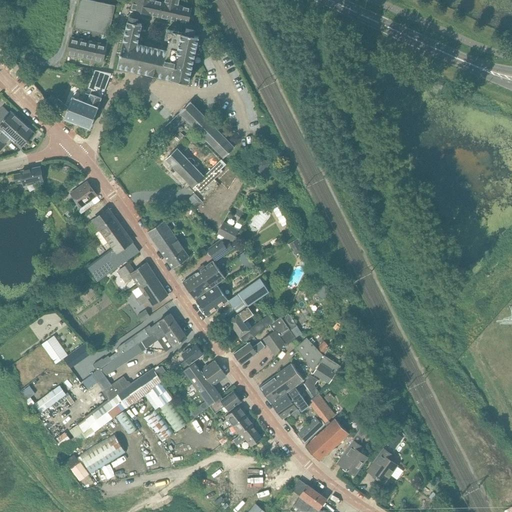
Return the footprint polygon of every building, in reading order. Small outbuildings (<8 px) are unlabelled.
[(107,42),(116,5),(96,0),(79,0),(72,34),(80,36),(89,38),(98,40),(107,42)] [(154,0),(149,0),(149,2),(139,0),(133,0),(131,10),(151,14),(154,0)] [(164,2),(156,0),(154,0),(151,14),(161,17),(164,2)] [(161,17),(170,19),(173,4),(166,2),(164,2),(161,17)] [(170,19),(179,21),(183,6),(179,5),(173,4),(170,19)] [(179,21),(189,23),(192,8),(183,6),(179,21)] [(139,17),(130,15),(118,66),(188,83),(199,37),(194,36),(196,29),(187,26),(185,34),(167,29),(165,38),(169,38),(169,39),(170,40),(167,51),(137,44),(142,23),(138,22),(139,17)] [(80,36),(72,34),(67,53),(76,55),(80,36)] [(80,36),(76,55),(85,57),(89,38),(80,36)] [(98,40),(89,38),(85,57),(94,59),(98,40)] [(98,40),(94,59),(103,61),(107,42),(98,40)] [(58,99),(52,107),(55,110),(56,111),(58,112),(59,113),(64,118),(90,128),(98,107),(103,94),(103,93),(102,93),(103,91),(104,92),(111,73),(95,69),(88,88),(92,89),(90,95),(86,93),(83,101),(72,97),(68,107),(58,99)] [(443,81),(442,81),(436,78),(433,85),(440,88),(441,87),(443,81)] [(175,117),(166,126),(172,133),(186,119),(223,157),(234,147),(190,102),(187,105),(183,109),(180,113),(175,117)] [(0,128),(2,131),(10,138),(21,148),(35,133),(10,111),(9,112),(3,106),(0,109),(0,128)] [(0,149),(10,138),(2,131),(0,132),(0,149)] [(177,149),(166,159),(193,188),(194,186),(200,192),(222,171),(221,170),(226,165),(221,160),(216,165),(204,176),(194,167),(195,165),(195,162),(192,158),(188,158),(187,159),(177,149)] [(259,157),(255,164),(265,170),(266,169),(269,162),(260,157),(259,157)] [(21,173),(14,175),(16,183),(23,182),(24,185),(43,181),(40,167),(21,171),(21,173)] [(87,183),(71,194),(80,205),(80,206),(84,212),(95,204),(91,199),(96,195),(87,183)] [(274,213),(281,210),(276,201),(270,205),(274,213)] [(113,249),(105,255),(88,267),(98,280),(139,252),(108,209),(92,220),(113,249)] [(180,244),(164,220),(147,232),(172,269),(189,257),(181,245),(183,244),(181,242),(180,244)] [(231,239),(233,240),(233,241),(241,228),(226,220),(218,233),(225,236),(231,239)] [(221,241),(208,250),(214,260),(232,247),(229,243),(231,239),(225,236),(223,239),(221,241)] [(290,243),(296,254),(305,249),(299,238),(290,243)] [(225,278),(214,264),(213,261),(204,267),(203,265),(198,269),(199,271),(205,280),(211,275),(215,282),(217,280),(218,282),(225,278)] [(244,266),(243,266),(246,270),(247,272),(256,266),(254,264),(252,261),(244,266)] [(129,263),(117,271),(125,283),(133,278),(138,286),(143,293),(137,298),(136,298),(141,305),(148,300),(151,306),(168,295),(154,275),(146,263),(134,271),(129,263)] [(182,283),(194,300),(218,282),(217,280),(215,282),(211,275),(205,280),(199,271),(182,283)] [(260,277),(228,300),(238,314),(228,320),(244,343),(270,324),(274,322),(273,321),(268,314),(251,326),(248,328),(245,323),(243,321),(253,314),(249,309),(256,304),(254,301),(270,290),(260,277)] [(218,285),(195,301),(206,316),(219,307),(228,300),(219,287),(218,285)] [(146,309),(144,310),(137,315),(141,321),(149,316),(146,309)] [(118,352),(109,358),(111,362),(122,354),(136,345),(141,342),(153,334),(155,332),(157,334),(163,330),(165,328),(170,325),(172,328),(173,330),(175,328),(179,326),(170,314),(151,328),(149,326),(118,348),(119,348),(117,350),(118,352)] [(274,331),(264,338),(268,344),(275,354),(283,342),(279,336),(289,329),(284,321),(283,320),(280,316),(273,321),(274,322),(270,324),(274,331)] [(155,332),(153,334),(154,335),(155,335),(158,340),(158,341),(166,352),(175,346),(187,337),(179,326),(175,328),(173,330),(172,328),(170,325),(165,328),(163,330),(157,334),(155,332)] [(289,329),(279,336),(283,342),(285,344),(295,337),(290,330),(289,329)] [(53,334),(41,343),(55,364),(62,358),(67,355),(53,334)] [(141,342),(147,349),(158,341),(158,340),(155,335),(154,335),(153,334),(141,342)] [(312,369),(323,355),(306,337),(295,348),(312,369)] [(249,342),(233,354),(241,365),(242,365),(262,349),(265,347),(261,341),(253,347),(249,342)] [(147,349),(145,347),(141,342),(136,345),(140,351),(143,351),(147,349)] [(67,355),(62,358),(71,370),(92,355),(84,343),(67,355)] [(182,369),(203,354),(196,343),(181,354),(186,360),(179,365),(182,369)] [(127,362),(143,351),(140,351),(136,345),(122,354),(127,362)] [(111,362),(109,363),(113,367),(117,368),(127,362),(122,354),(111,362)] [(329,383),(340,365),(325,356),(314,374),(329,383)] [(102,359),(93,366),(97,371),(100,369),(107,364),(104,359),(102,360),(102,359)] [(194,363),(184,371),(191,380),(206,401),(191,411),(195,416),(206,408),(210,406),(215,401),(221,397),(213,385),(226,376),(215,361),(200,371),(194,363)] [(107,364),(100,369),(105,376),(112,372),(113,367),(109,363),(107,364)] [(292,363),(275,375),(287,392),(304,380),(292,363)] [(162,367),(155,371),(163,382),(169,377),(162,367)] [(97,371),(92,375),(98,382),(106,377),(100,369),(97,371)] [(123,376),(111,385),(112,385),(127,408),(163,382),(155,371),(155,372),(153,369),(131,385),(129,381),(127,381),(123,376)] [(97,383),(98,382),(92,375),(82,382),(88,390),(97,383)] [(287,392),(275,375),(258,387),(270,404),(287,392)] [(313,398),(318,394),(319,393),(314,385),(317,379),(310,375),(304,384),(313,398)] [(97,383),(103,392),(112,385),(111,385),(106,377),(98,382),(97,383)] [(330,388),(335,391),(340,384),(334,381),(330,388)] [(86,418),(77,424),(87,437),(105,424),(116,416),(125,409),(127,408),(112,385),(103,392),(108,399),(85,417),(86,418)] [(20,393),(26,401),(35,395),(30,386),(20,393)] [(40,400),(35,404),(41,412),(46,408),(63,396),(65,394),(59,386),(40,400)] [(296,388),(272,405),(282,419),(289,414),(291,414),(290,413),(297,409),(296,407),(298,406),(301,410),(308,405),(296,388)] [(215,401),(210,406),(215,413),(224,406),(228,411),(241,401),(233,391),(223,399),(221,397),(215,401)] [(307,402),(321,419),(324,423),(335,415),(318,394),(313,398),(307,402)] [(69,396),(66,399),(71,405),(74,403),(69,396)] [(188,422),(171,399),(159,408),(176,431),(188,422)] [(233,425),(246,415),(245,415),(245,413),(243,411),(242,411),(239,406),(226,416),(233,425)] [(174,433),(157,409),(145,418),(162,442),(174,433)] [(125,411),(117,417),(120,421),(129,434),(137,428),(125,412),(125,411)] [(246,415),(233,425),(240,435),(252,425),(253,425),(249,420),(249,419),(248,416),(246,416),(246,415)] [(315,418),(297,434),(304,443),(325,424),(324,423),(321,419),(318,422),(315,418)] [(335,419),(305,446),(319,461),(349,433),(335,419)] [(252,425),(240,435),(234,439),(238,445),(244,440),(243,439),(245,437),(252,446),(256,442),(258,442),(260,440),(260,439),(261,438),(252,425)] [(360,428),(356,433),(363,438),(367,432),(360,428)] [(67,431),(57,438),(61,445),(72,438),(67,431)] [(396,433),(387,445),(394,450),(403,438),(396,433)] [(80,455),(92,474),(126,453),(114,434),(80,455)] [(353,440),(343,454),(337,463),(354,475),(367,457),(359,451),(362,447),(353,440)] [(384,449),(373,463),(367,471),(384,483),(397,465),(389,460),(392,455),(384,449)] [(73,455),(65,461),(77,477),(85,471),(73,455)] [(334,511),(338,505),(331,496),(302,477),(294,490),(312,501),(304,507),(297,503),(294,509),(298,511),(334,511)] [(429,497),(435,501),(439,496),(433,492),(429,497)] [(269,511),(270,511),(256,502),(249,511),(269,511)]
